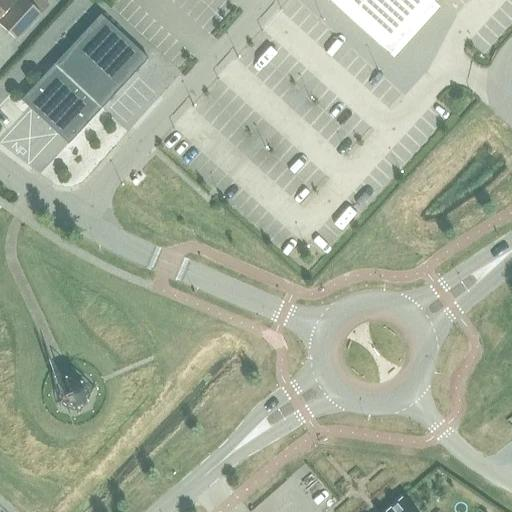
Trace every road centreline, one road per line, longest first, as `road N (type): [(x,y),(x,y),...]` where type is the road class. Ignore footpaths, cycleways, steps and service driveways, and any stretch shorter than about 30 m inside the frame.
road 1 (residential): [(82,219),(273,0)]
road 2 (unclassified): [(324,332),(164,263)]
road 3 (unclassified): [(511,483),(446,436),(408,395)]
road 4 (unclassified): [(320,359),(229,454)]
road 5 (unclassified): [(229,454),(342,398)]
road 6 (unclassified): [(511,249),(402,307)]
road 7 (unclassified): [(426,336),(511,252)]
